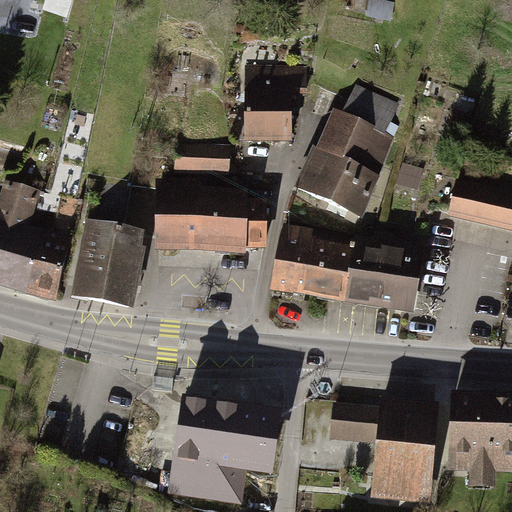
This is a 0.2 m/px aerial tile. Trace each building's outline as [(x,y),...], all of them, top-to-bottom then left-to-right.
[(308,69),(244,68),(242,141),(291,142),(292,98),(307,99),(308,69)] [(331,111),(297,187),(362,216),(399,135),(387,130),(399,104),(357,86),(343,117),(331,111)] [(230,148),(177,146),(176,173),(230,175),(230,148)] [(511,192),(455,179),(446,215),(511,230),(511,192)] [(0,181),(0,286),(13,290),(30,231),(40,193),(0,181)] [(203,194),(203,184),(159,183),(160,250),(204,251),(203,194)] [(247,195),(203,194),(204,251),(268,253),(269,209),(269,202),(247,202),(247,195)] [(145,234),(85,223),(72,292),(131,303),(145,234)] [(354,236),(289,226),(280,287),(345,297),(354,236)] [(76,244),(30,231),(13,290),(59,303),(76,244)] [(416,310),(426,249),(358,239),(348,299),(416,310)] [(511,389),(452,389),(451,471),(511,472),(511,389)] [(283,413),(187,396),(169,492),(239,504),(245,471),(272,476),(283,413)] [(438,402),(379,397),(370,501),(429,506),(438,402)] [(372,407),(332,402),(328,437),(368,442),(372,407)]
